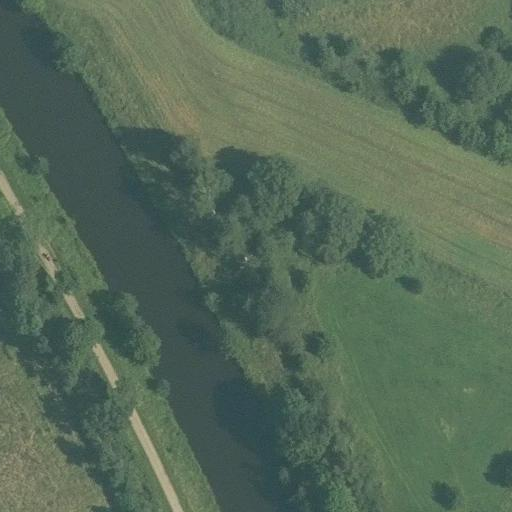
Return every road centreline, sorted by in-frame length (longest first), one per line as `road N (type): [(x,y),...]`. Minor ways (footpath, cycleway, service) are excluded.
road 1 (track): [(190,511),(0,172)]
road 2 (track): [(0,289),(116,511)]
